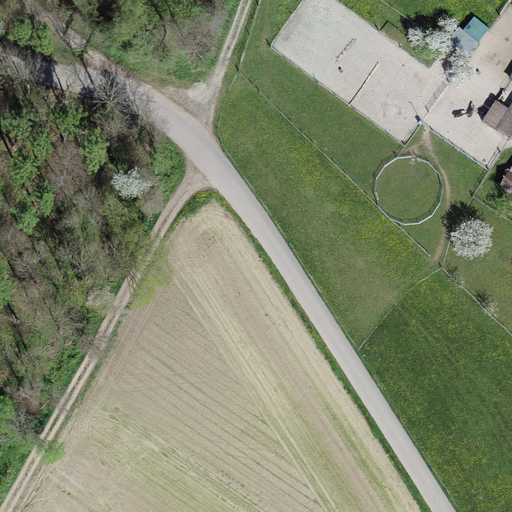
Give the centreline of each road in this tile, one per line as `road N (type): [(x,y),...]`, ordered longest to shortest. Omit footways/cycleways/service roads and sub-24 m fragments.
road 1 (unclassified): [(0,56),(123,73),(214,144),(253,192),(448,511)]
road 2 (track): [(1,511),(214,144),(247,0)]
road 3 (track): [(123,73),(27,0)]
